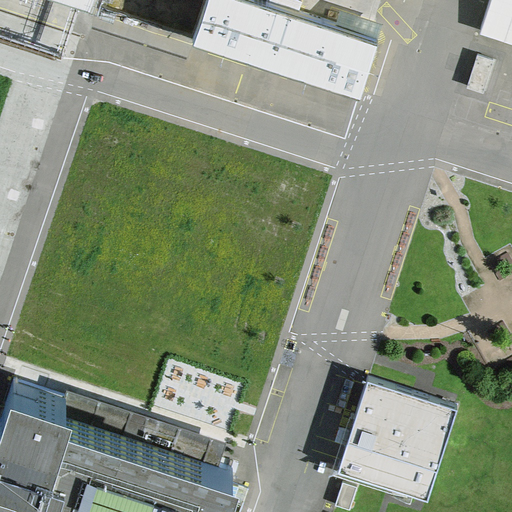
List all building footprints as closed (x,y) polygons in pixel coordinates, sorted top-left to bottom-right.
[(193,36),(204,0),(101,0),(100,6),(193,36)] [(379,35),(271,0),(204,0),(193,36),(193,38),(361,92),(379,35)] [(511,0),(490,0),(482,28),(511,37),(511,0)] [(458,403),(368,374),(348,436),(438,465),(458,403)] [(19,378),(14,377),(0,420),(0,511),(229,511),(239,483),(229,480),(233,466),(220,461),(221,456),(210,453),(209,459),(140,437),(145,421),(119,412),(114,428),(59,410),(64,394),(19,380),(19,378)]
